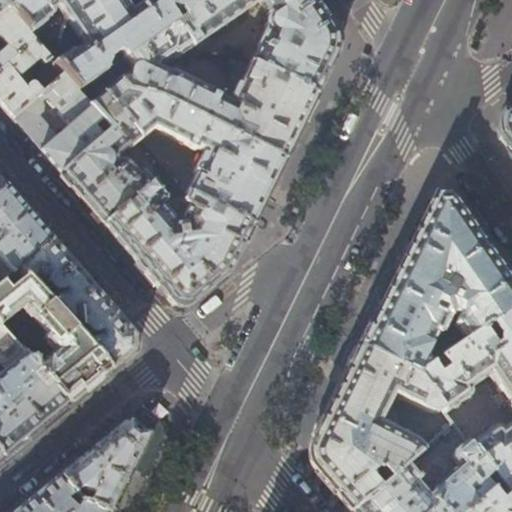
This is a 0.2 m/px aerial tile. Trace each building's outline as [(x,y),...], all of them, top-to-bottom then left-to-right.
[(0,0),(0,13),(4,10),(6,12),(21,0),(0,0)] [(21,0),(6,12),(28,37),(46,24),(45,23),(53,17),(53,10),(60,8),(86,46),(74,54),(72,52),(52,65),(62,77),(75,92),(106,72),(105,70),(109,60),(119,54),(125,58),(174,24),(166,12),(170,9),(171,11),(173,12),(175,12),(175,13),(178,12),(182,18),(207,0),(21,0)] [(264,25),(264,27),(264,30),(256,47),(256,49),(248,64),(314,97),(324,76),(335,55),(333,30),(311,0),(207,0),(182,18),(188,26),(180,32),(191,48),(191,49),(258,2),(267,15),(267,16),(265,18),(264,21),(264,22),(264,25)] [(0,70),(33,43),(28,37),(6,12),(4,10),(0,13),(0,70)] [(180,32),(174,24),(125,58),(132,69),(131,70),(130,71),(129,73),(128,75),(128,76),(127,78),(125,78),(123,79),(122,79),(120,80),(118,81),(117,82),(126,93),(159,101),(282,162),(297,132),(314,97),(248,64),(228,105),(218,101),(217,97),(170,74),(169,74),(168,74),(167,75),(158,71),(158,67),(169,59),(170,60),(171,59),(172,60),(173,59),(174,60),(191,48),(180,32)] [(52,65),(33,43),(0,70),(0,106),(11,119),(42,93),(35,86),(34,85),(33,85),(32,85),(30,85),(29,86),(28,87),(27,88),(27,89),(27,91),(27,92),(16,80),(39,60),(45,68),(38,74),(49,87),(62,77),(52,65)] [(88,107),(75,92),(62,77),(49,87),(42,93),(11,119),(35,147),(59,175),(101,139),(93,129),(101,122),(88,107)] [(117,82),(102,95),(112,107),(118,114),(139,140),(151,131),(192,151),(196,149),(204,154),(184,194),(209,206),(212,199),(222,204),(219,211),(250,227),(264,197),(282,162),(159,101),(126,93),(117,82)] [(102,95),(88,107),(101,122),(110,132),(101,139),(59,175),(82,202),(103,225),(151,184),(143,175),(142,175),(141,174),(137,177),(127,166),(114,162),(112,157),(114,157),(116,156),(119,154),(121,153),(123,151),(124,149),(125,150),(126,149),(128,150),(139,140),(118,114),(109,121),(103,114),(112,107),(102,95)] [(511,104),(502,112),(499,137),(511,156),(511,104)] [(164,202),(163,199),(151,184),(103,225),(140,269),(172,306),(187,307),(227,274),(238,252),(250,227),(219,211),(215,220),(205,216),(209,206),(184,194),(181,201),(183,202),(182,203),(183,204),(182,206),(185,207),(181,217),(181,226),(174,227),(158,208),(163,204),(164,202)] [(27,214),(5,188),(0,191),(0,259),(11,273),(16,269),(50,240),(27,214)] [(511,308),(511,287),(487,252),(447,194),(433,196),(398,268),(358,348),(415,378),(428,368),(422,359),(433,336),(436,337),(438,334),(439,335),(450,313),(456,316),(452,325),(464,342),(482,330),(486,327),(511,308)] [(85,280),(50,240),(16,269),(28,281),(34,275),(40,281),(43,279),(45,282),(45,283),(46,284),(56,296),(48,304),(71,329),(76,324),(77,325),(80,322),(83,325),(82,327),(85,328),(76,335),(109,371),(126,358),(132,352),(134,337),(85,280)] [(28,281),(16,269),(11,273),(4,279),(0,282),(0,324),(22,307),(30,316),(16,328),(16,332),(25,342),(24,343),(41,363),(34,367),(68,405),(84,391),(109,371),(76,335),(71,329),(48,304),(28,281)] [(511,308),(486,327),(490,334),(494,331),(497,335),(489,341),(482,330),(464,342),(440,360),(446,369),(438,375),(431,366),(428,368),(415,378),(441,412),(443,414),(467,397),(468,395),(468,391),(467,389),(489,374),(497,386),(495,387),(511,411),(511,420),(499,429),(498,428),(496,427),(493,427),(491,428),(466,445),(490,475),(495,482),(511,471),(505,462),(511,456),(511,308)] [(0,456),(2,459),(32,434),(68,405),(34,367),(0,328),(0,456)] [(441,412),(415,378),(358,348),(335,395),(310,444),(314,469),(325,482),(350,511),(379,488),(369,476),(378,467),(389,479),(404,466),(423,449),(391,431),(393,426),(393,424),(392,420),(391,417),(388,414),(385,411),(391,397),(429,416),(432,417),(435,416),(441,412)] [(108,436),(60,476),(82,502),(102,511),(110,511),(124,483),(147,436),(128,420),(108,436)] [(481,482),(490,475),(466,445),(465,443),(452,454),(451,460),(457,467),(426,494),(415,482),(416,481),(404,466),(389,479),(379,488),(350,511),(465,511),(488,492),(481,482)] [(511,471),(495,482),(497,485),(501,489),(506,496),(511,503),(511,471)] [(102,511),(82,502),(60,476),(37,495),(15,511),(102,511)] [(492,496),(501,489),(497,485),(488,492),(465,511),(511,511),(511,503),(506,496),(497,503),(492,496)]
